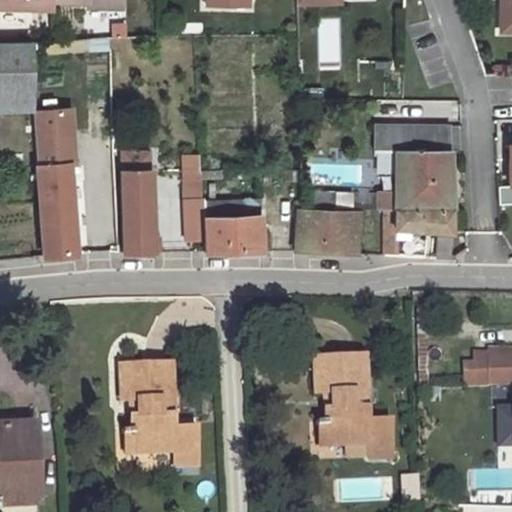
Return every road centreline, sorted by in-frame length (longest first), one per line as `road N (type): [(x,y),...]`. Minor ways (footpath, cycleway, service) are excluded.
road 1 (unclassified): [(511,284),(115,289),(0,300)]
road 2 (unknown): [(225,289),(247,511)]
